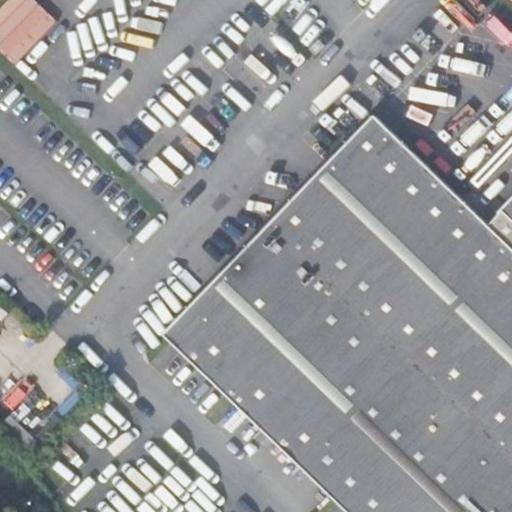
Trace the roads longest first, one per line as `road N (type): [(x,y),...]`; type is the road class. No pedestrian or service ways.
road 1 (unknown): [(153,276),(369,43)]
road 2 (unknown): [(65,0),(71,68),(110,92),(142,80),(208,11)]
road 3 (unknown): [(0,123),(153,276)]
road 4 (unknown): [(271,511),(164,405)]
road 5 (unknown): [(120,336),(49,307),(0,269)]
road 6 (unknown): [(164,405),(120,446),(120,466),(141,511)]
